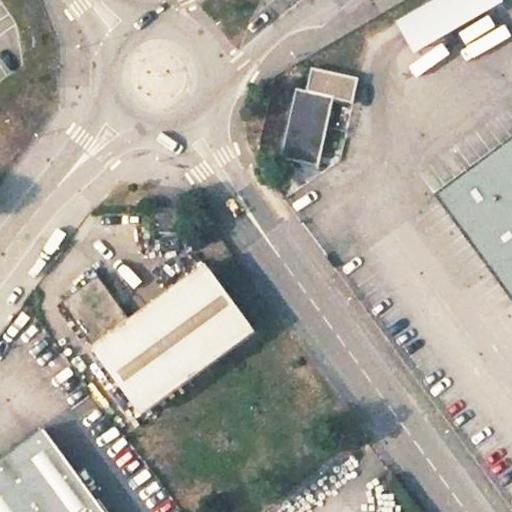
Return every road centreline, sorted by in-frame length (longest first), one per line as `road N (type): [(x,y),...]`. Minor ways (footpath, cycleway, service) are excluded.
road 1 (residential): [(467,511),(179,121)]
road 2 (residential): [(0,254),(69,165),(124,117)]
road 3 (residential): [(199,91),(323,0)]
